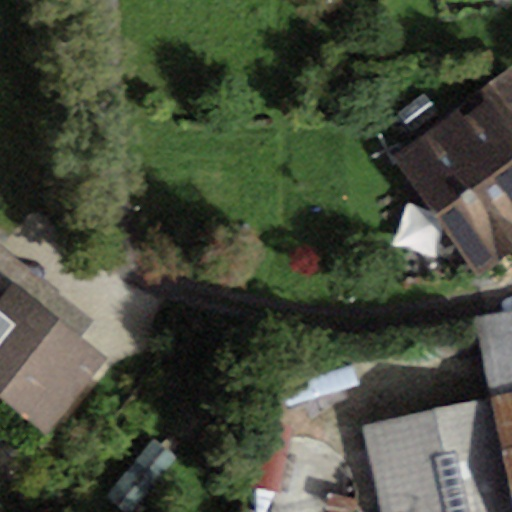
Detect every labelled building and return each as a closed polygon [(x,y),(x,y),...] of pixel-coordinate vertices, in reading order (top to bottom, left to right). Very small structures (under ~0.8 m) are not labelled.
[(456,109),(391,155),(479,278),(511,254),(511,68),(477,93),(483,103),(463,118),(456,109)] [(0,302),(26,270),(0,249),(0,302)] [(94,324),(26,270),(0,302),(0,396),(50,435),(111,356),(84,336),(94,324)] [(511,315),(478,322),(490,399),(511,394),(511,315)] [(511,394),(490,399),(511,498),(511,394)] [(511,511),(511,498),(490,399),(361,426),(379,511),(511,511)] [(125,511),(132,511),(177,460),(156,442),(109,498),(125,511)]
